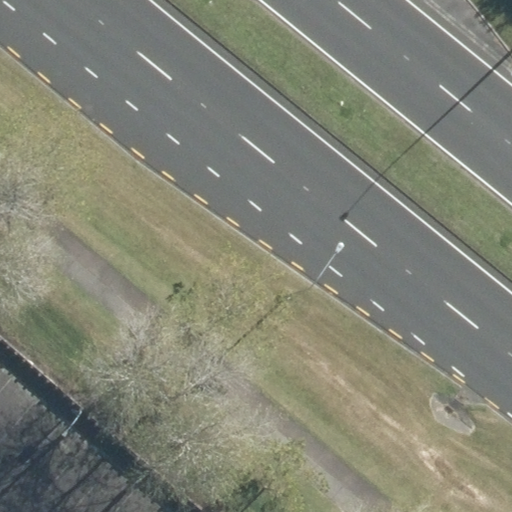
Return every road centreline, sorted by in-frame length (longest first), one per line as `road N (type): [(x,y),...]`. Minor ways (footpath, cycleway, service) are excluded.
road 1 (primary): [(511,357),(70,0)]
road 2 (primary): [(322,0),(511,151)]
